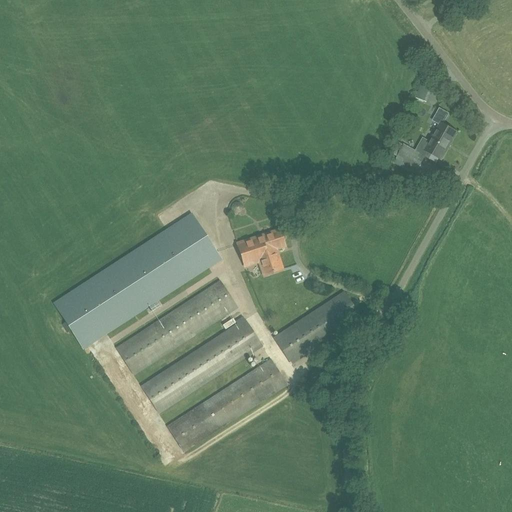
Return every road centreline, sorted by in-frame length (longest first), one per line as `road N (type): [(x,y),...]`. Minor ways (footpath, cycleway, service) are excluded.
road 1 (unclassified): [(350,511),(347,424),(357,373),(493,118)]
road 2 (unclassified): [(493,118),(401,0)]
